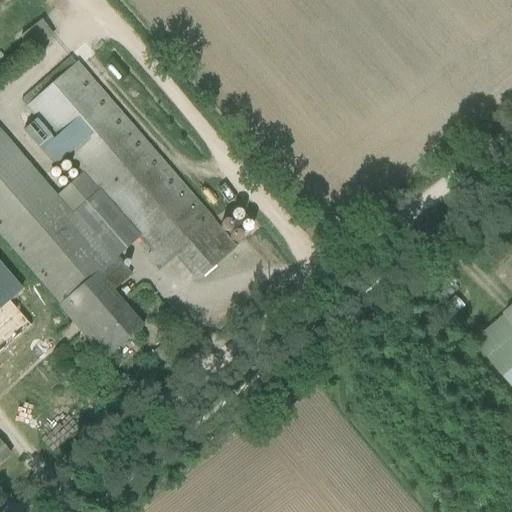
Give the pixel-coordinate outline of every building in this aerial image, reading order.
[(19,38),(30,52),(51,36),(40,22),(19,38)] [(0,237),(39,283),(40,284),(57,303),(59,306),(57,307),(70,321),(90,345),(104,360),(142,328),(111,292),(130,276),(115,258),(110,262),(70,215),(98,191),(138,238),(151,253),(147,257),(153,264),(151,266),(153,267),(152,268),(156,272),(174,257),(195,282),(234,248),(70,59),(55,72),(20,102),(83,174),(55,198),(0,133),(0,237)] [(0,292),(0,351),(22,333),(1,309),(9,302),(0,292)] [(511,325),(504,317),(473,343),(486,359),(511,389),(511,325)] [(164,345),(153,353),(161,364),(172,356),(164,345)] [(0,461),(8,454),(0,444),(0,461)]
